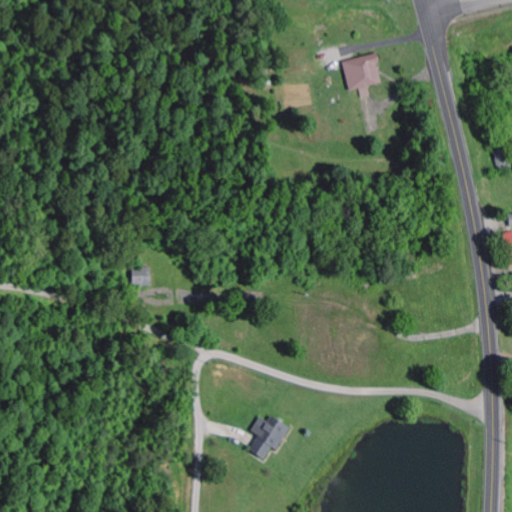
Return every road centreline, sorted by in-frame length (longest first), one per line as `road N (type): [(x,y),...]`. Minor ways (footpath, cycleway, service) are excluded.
road 1 (primary): [(492,511),(493,376),(482,262),(421,0)]
road 2 (residential): [(453,402),(327,390),(147,329)]
road 3 (residential): [(266,371),(236,408),(209,511)]
